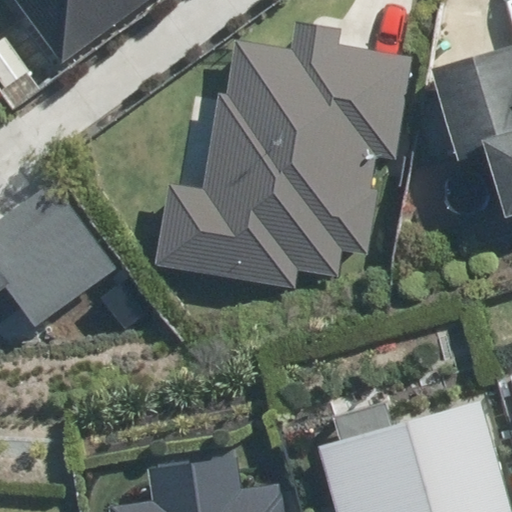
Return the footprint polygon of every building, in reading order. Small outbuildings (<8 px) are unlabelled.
[(21,0),(67,57),(138,0),(21,0)] [(408,180),(418,50),(346,44),(349,14),(316,12),(314,45),(231,39),(227,92),(209,90),(202,184),(164,181),(157,277),(305,289),(307,269),(344,271),(346,245),(376,247),(381,177),(408,180)] [(511,48),(435,69),(460,163),(488,156),(503,212),(511,209),(511,48)] [(0,216),(0,291),(12,283),(43,325),(119,269),(52,178),(0,216)] [(511,511),(511,501),(485,398),(400,420),(393,396),(333,412),(340,436),(320,442),(338,511),(511,511)] [(167,497),(111,505),(111,511),(295,511),(291,481),(239,489),(235,459),(163,470),(167,497)]
